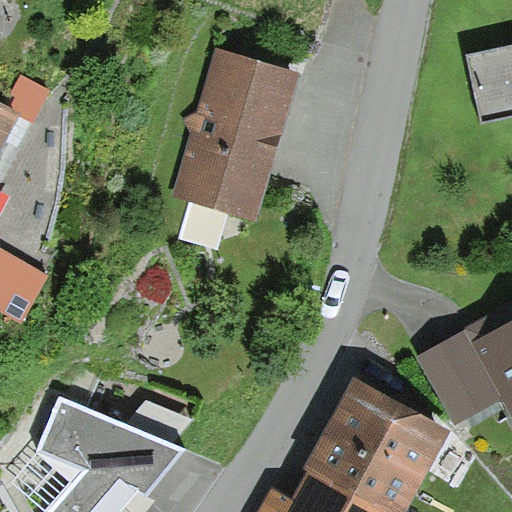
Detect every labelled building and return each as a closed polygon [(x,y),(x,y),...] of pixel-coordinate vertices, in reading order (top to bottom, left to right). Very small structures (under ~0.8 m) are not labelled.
[(511,45),(467,55),(481,123),(511,115),(511,45)] [(300,73),(216,48),(172,196),(256,221),(300,73)] [(22,75),(6,104),(21,112),(19,116),(32,123),(50,90),(22,75)] [(6,104),(0,100),(0,151),(19,116),(21,112),(6,104)] [(49,275),(0,247),(0,311),(22,324),(49,275)] [(511,302),(464,329),(503,398),(511,414),(511,302)] [(454,426),(503,398),(464,329),(415,356),(454,426)] [(405,511),(450,430),(353,377),(303,470),(307,472),(293,499),(272,487),(258,511),(405,511)] [(184,449),(60,397),(36,451),(85,470),(48,511),(121,511),(140,490),(147,495),(184,449)]
